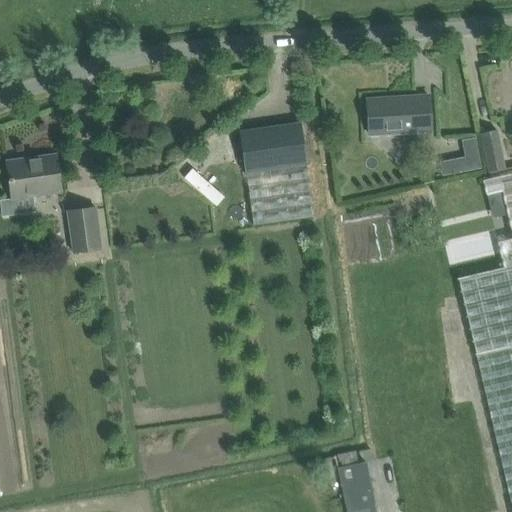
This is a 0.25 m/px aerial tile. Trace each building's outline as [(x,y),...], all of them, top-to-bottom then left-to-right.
[(369,136),(431,133),(429,96),(367,100),(369,136)] [(301,124),(239,132),(245,174),(246,174),(306,165),(301,124)] [(496,130),(481,133),(489,172),(504,169),(496,130)] [(478,153),(464,156),(465,157),(468,171),(481,169),(478,153)] [(61,193),(59,175),(56,155),(7,162),(12,199),(61,193)] [(306,165),(246,174),(253,225),(314,217),(306,165)] [(505,268),(457,279),(511,503),(511,173),(483,181),(486,194),(502,189),(511,230),(511,239),(499,243),(505,268)] [(473,404),(452,407),(424,205),(344,218),(377,458),(398,455),(406,511),(487,511),(488,511),(473,404)] [(103,250),(96,207),(66,211),(72,254),(103,250)] [(338,468),(347,511),(377,511),(366,462),(338,468)]
